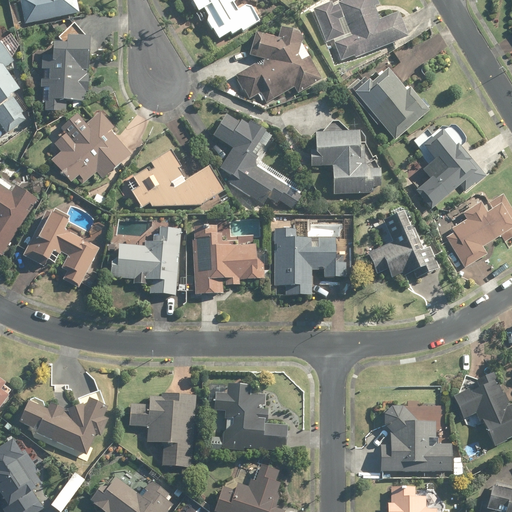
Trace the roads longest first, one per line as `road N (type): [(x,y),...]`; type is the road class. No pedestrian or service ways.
road 1 (residential): [(333,344),(122,343),(60,333),(0,311)]
road 2 (residential): [(511,293),(421,339),(333,344)]
road 3 (residential): [(333,344),(333,511)]
road 4 (residential): [(448,0),(511,106)]
